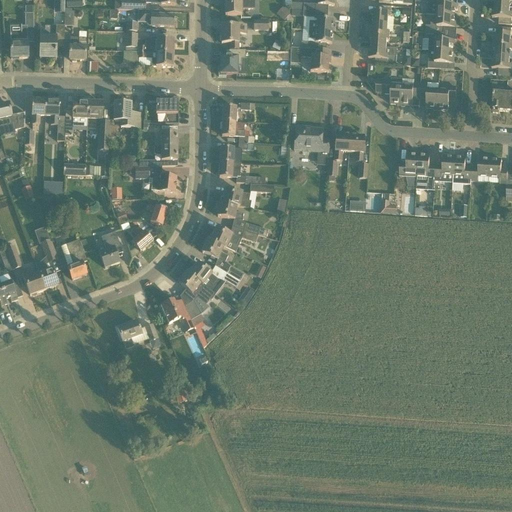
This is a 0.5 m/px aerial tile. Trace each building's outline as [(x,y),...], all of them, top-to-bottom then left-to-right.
[(138,12),(146,12),(146,2),(118,0),(118,11),(138,12)] [(237,0),(238,0),(225,1),(225,16),(242,16),(243,10),(254,10),(253,0),(237,0)] [(428,0),(427,16),(437,17),(455,18),(455,12),(457,12),(457,6),(444,5),(444,0),(428,0)] [(511,0),(493,0),(496,0),(495,10),(510,11),(510,1),(511,1),(511,0)] [(25,15),(25,28),(21,28),(21,27),(21,35),(11,35),(11,60),(28,60),(28,44),(27,44),(27,31),(33,31),(33,15),(33,7),(25,7),(25,15)] [(374,18),(374,22),(388,23),(388,19),(391,19),(391,8),(379,7),(378,13),(372,13),(371,18),(374,18)] [(290,15),(282,9),(277,16),(284,22),(290,15)] [(72,13),(72,10),(64,10),(64,27),(73,27),(73,13),(72,13)] [(498,25),(511,26),(511,19),(511,15),(509,15),(510,11),(495,10),(495,14),(492,14),(492,19),(499,19),(498,25)] [(138,12),(138,16),(139,24),(147,25),(147,27),(157,28),(174,28),(174,17),(159,17),(160,13),(146,12),(138,12)] [(126,16),(126,32),(137,33),(137,25),(135,24),(135,16),(126,16)] [(454,23),(455,18),(437,17),(437,22),(431,22),(431,27),(426,27),(425,34),(443,35),(443,28),(456,29),(456,23),(454,23)] [(309,22),(308,31),(332,33),(333,21),(316,20),(316,23),(309,22)] [(268,23),(253,22),(253,32),(268,32),(268,23)] [(370,36),(389,38),(390,33),(387,33),(388,23),(374,22),(373,32),(370,31),(370,36)] [(40,39),(40,51),(40,61),(40,59),(55,59),(55,61),(56,61),(56,49),(64,49),(64,28),(64,27),(56,27),(56,39),(40,39)] [(221,44),(230,44),(230,51),(239,51),(238,35),(246,35),(246,27),(221,28),(221,44)] [(511,43),(510,43),(511,29),(498,29),(498,35),(497,35),(496,42),(494,42),(493,46),(511,47),(511,43)] [(308,40),(315,41),(315,44),(331,45),(332,33),(308,31),(308,40)] [(429,52),(435,53),(452,53),(453,47),(455,48),(455,42),(443,41),(443,35),(425,34),(425,40),(429,40),(428,52),(429,52)] [(138,35),(125,35),(124,49),(138,50),(138,35)] [(389,38),(370,36),(370,41),(372,41),(372,51),(397,53),(397,50),(386,49),(386,41),(389,41),(389,38)] [(71,39),(70,48),(69,61),(71,61),(72,63),(76,63),(77,62),(85,62),(86,49),(85,49),(85,40),(71,39)] [(156,40),(145,40),(145,48),(139,48),(139,50),(139,54),(172,55),(173,41),(156,40)] [(275,42),(272,48),(278,52),(282,45),(275,42)] [(511,47),(493,46),(493,51),(496,51),(495,58),(509,59),(509,52),(511,52),(511,47)] [(331,53),(326,53),(312,52),(301,51),(300,60),(311,60),(310,73),(327,74),(328,66),(328,60),(330,60),(331,53)] [(396,68),(397,53),(372,51),(372,55),(369,55),(369,60),(375,60),(375,67),(388,67),(396,68)] [(220,59),(220,66),(220,68),(218,68),(218,78),(226,78),(226,76),(237,76),(237,67),(241,67),(241,60),(245,60),(245,52),(226,52),(226,59),(221,59),(220,59)] [(131,65),(131,54),(123,53),(123,64),(131,65)] [(442,64),(453,65),(454,59),(452,59),(452,53),(435,53),(435,59),(429,58),(428,70),(442,71),(442,64)] [(139,59),(146,59),(152,60),(151,68),(172,69),(172,55),(139,54),(139,59)] [(509,59),(495,58),(495,65),(492,65),(492,70),(499,71),(498,77),(510,77),(511,67),(508,67),(509,59)] [(412,60),(412,68),(419,68),(420,61),(412,60)] [(398,106),(397,107),(401,107),(403,87),(403,81),(391,80),(391,82),(377,82),(376,95),(391,95),(390,105),(398,106)] [(403,87),(401,107),(405,107),(405,106),(412,107),(413,100),(420,100),(421,86),(414,86),(414,81),(403,81),(403,87)] [(433,111),(437,111),(438,93),(429,92),(429,87),(421,86),(420,100),(427,100),(426,109),(433,110),(433,111)] [(449,93),(438,93),(437,111),(441,111),(441,110),(448,111),(449,101),(456,102),(456,88),(449,88),(449,93)] [(499,112),(506,113),(507,94),(493,93),(493,105),(492,114),(499,114),(499,112)] [(40,117),(45,117),(46,102),(32,101),(32,117),(32,126),(39,126),(40,117)] [(46,102),(45,117),(51,118),(51,126),(57,127),(58,118),(59,118),(59,102),(46,102)] [(65,129),(64,137),(72,138),(73,128),(87,129),(87,104),(73,103),(72,122),(65,122),(65,129)] [(176,116),(178,116),(178,106),(177,106),(177,103),(156,103),(156,116),(165,116),(165,126),(178,126),(176,125),(176,116)] [(99,152),(108,153),(109,140),(108,140),(109,128),(109,124),(108,124),(101,123),(102,104),(87,104),(87,129),(87,131),(100,131),(99,152)] [(0,128),(12,125),(14,132),(24,129),(25,114),(11,117),(9,105),(0,107),(0,128)] [(114,105),(113,123),(114,123),(121,123),(121,129),(141,129),(141,115),(131,115),(131,105),(114,105)] [(241,105),(240,112),(254,113),(254,106),(250,105),(241,105)] [(223,109),(222,123),(235,124),(236,109),(223,109)] [(235,124),(222,123),(221,138),(234,138),(239,139),(238,145),(247,145),(248,138),(244,138),(244,133),(238,132),(238,131),(238,125),(235,124)] [(162,134),(161,148),(177,148),(178,134),(176,134),(176,129),(162,128),(162,134)] [(296,129),(294,152),(327,155),(328,140),(321,140),(322,131),(296,129)] [(34,133),(25,133),(24,147),(34,147),(34,133)] [(343,153),(349,153),(350,137),(350,135),(336,134),(334,162),(342,162),(343,153)] [(356,154),(355,163),(362,164),(364,138),(350,137),(349,153),(356,154)] [(161,162),(148,162),(148,169),(161,169),(162,168),(175,168),(175,162),(177,162),(177,148),(161,148),(154,148),(154,155),(156,157),(161,156),(161,162)] [(221,150),(220,164),(233,165),(234,150),(221,150)] [(407,155),(407,164),(401,164),(400,178),(407,179),(407,178),(417,179),(417,181),(418,181),(419,155),(415,155),(415,156),(407,155)] [(422,155),(419,155),(418,181),(417,191),(427,191),(428,182),(435,182),(436,167),(429,166),(430,156),(422,156),(422,155)] [(435,182),(435,183),(453,184),(453,185),(455,157),(451,157),(451,158),(443,157),(442,167),(436,167),(435,182)] [(472,182),(473,169),(465,169),(466,159),(458,158),(458,157),(455,157),(453,185),(454,185),(463,186),(471,187),(471,182),(472,182)] [(472,182),(490,183),(490,159),(487,159),(487,160),(479,160),(478,169),(473,169),(472,182)] [(494,160),(490,159),(490,183),(500,184),(507,184),(508,172),(508,171),(501,171),(502,161),(494,161),(494,160)] [(241,166),(233,165),(220,164),(219,179),(236,180),(236,185),(245,185),(245,186),(250,186),(250,187),(265,188),(265,180),(240,178),(241,166)] [(328,164),(327,178),(328,179),(334,179),(336,179),(337,164),(328,164)] [(359,166),(358,180),(367,181),(368,166),(359,166)] [(85,178),(85,168),(64,167),(64,177),(85,178)] [(85,168),(85,178),(93,178),(94,168),(85,168)] [(148,169),(135,169),(135,176),(135,181),(149,181),(148,185),(152,185),(151,192),(156,193),(164,194),(174,195),(176,179),(166,178),(161,177),(161,169),(148,169)] [(24,189),(21,190),(23,196),(31,193),(29,187),(24,189)] [(265,188),(250,187),(250,194),(273,195),(274,188),(265,188)] [(242,194),(235,193),(225,191),(223,205),(236,208),(250,210),(251,203),(249,203),(250,196),(242,194)] [(276,201),(275,214),(284,215),(285,202),(276,201)] [(382,202),(381,215),(396,216),(397,207),(390,206),(390,203),(382,202)] [(236,208),(223,205),(220,204),(217,218),(234,221),(232,229),(258,237),(265,239),(267,232),(246,226),(242,223),(243,216),(235,214),(236,208)] [(154,214),(150,224),(162,228),(167,212),(155,208),(148,206),(146,211),(154,214)] [(124,213),(116,216),(119,224),(127,221),(124,213)] [(138,239),(132,244),(140,254),(153,243),(151,241),(145,233),(144,234),(138,228),(133,233),(138,239)] [(45,229),(37,232),(39,238),(48,235),(45,229)] [(156,236),(150,229),(145,233),(151,241),(156,236)] [(258,237),(232,229),(230,236),(216,230),(210,242),(223,248),(235,254),(242,239),(256,244),(258,237)] [(115,234),(101,239),(106,253),(99,255),(104,270),(119,264),(114,250),(120,248),(115,234)] [(50,241),(43,243),(42,244),(40,244),(46,259),(47,258),(49,264),(57,261),(58,261),(50,241)] [(214,268),(239,284),(243,277),(230,269),(225,265),(228,257),(220,254),(223,248),(210,242),(208,241),(202,254),(217,261),(215,268),(214,268)] [(87,262),(80,243),(79,242),(67,246),(71,258),(74,267),(68,269),(72,282),(86,276),(82,264),(87,262)] [(6,250),(9,260),(13,271),(22,268),(14,247),(6,250)] [(0,278),(0,282),(2,287),(0,287),(5,301),(6,301),(10,300),(11,304),(18,301),(11,283),(17,281),(13,271),(9,260),(4,261),(6,269),(5,269),(8,276),(0,278)] [(36,266),(39,275),(45,291),(58,287),(54,276),(52,271),(47,273),(44,265),(41,264),(36,266)] [(211,274),(206,271),(198,265),(190,275),(201,284),(211,292),(215,287),(213,285),(217,280),(223,281),(240,292),(243,286),(239,284),(214,268),(211,274)] [(29,270),(21,273),(30,297),(45,291),(39,275),(32,278),(29,270)] [(200,314),(206,306),(210,301),(211,302),(215,296),(211,292),(201,284),(190,275),(187,274),(178,285),(186,291),(192,295),(197,299),(193,303),(200,314)] [(242,296),(249,301),(254,294),(247,289),(242,296)] [(181,302),(175,305),(173,301),(161,307),(169,325),(179,321),(185,335),(194,330),(193,328),(184,308),(181,302)] [(184,308),(193,328),(204,322),(201,316),(193,303),(184,308)] [(117,330),(123,343),(125,349),(133,346),(130,341),(142,337),(136,323),(117,330)] [(157,340),(156,336),(152,327),(145,329),(149,340),(150,343),(157,340)] [(181,388),(173,391),(178,404),(186,401),(181,388)]
